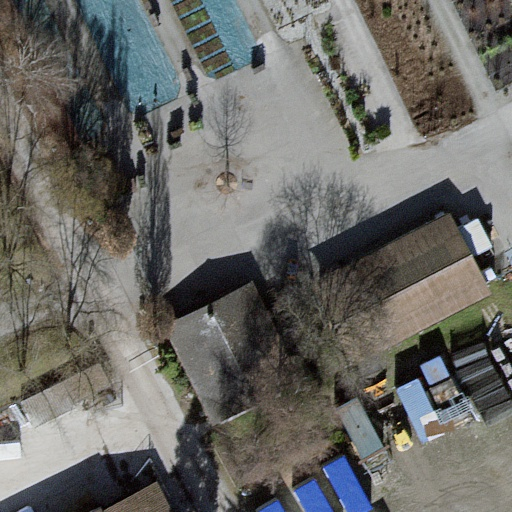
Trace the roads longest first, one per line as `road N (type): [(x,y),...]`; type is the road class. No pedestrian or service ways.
road 1 (unclassified): [(206,511),(0,99)]
road 2 (unknown): [(139,383),(0,454)]
